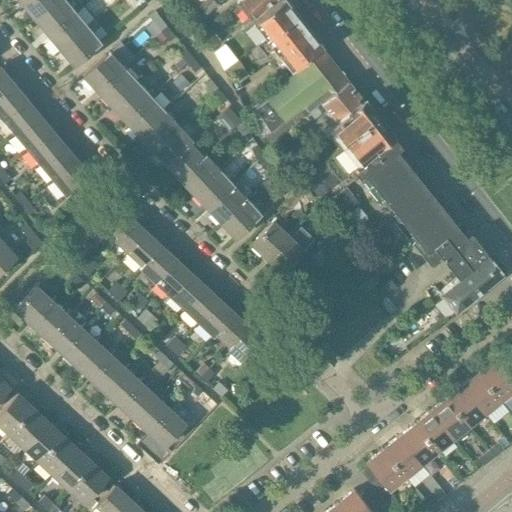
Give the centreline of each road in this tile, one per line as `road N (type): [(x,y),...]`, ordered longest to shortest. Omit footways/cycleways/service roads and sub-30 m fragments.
road 1 (residential): [(372,422),(108,172),(0,43)]
road 2 (tertiary): [(323,0),(511,240)]
road 3 (residential): [(0,346),(178,511)]
road 4 (tertiary): [(511,144),(397,0)]
road 5 (residential): [(511,312),(372,422)]
road 6 (residential): [(262,511),(372,422)]
